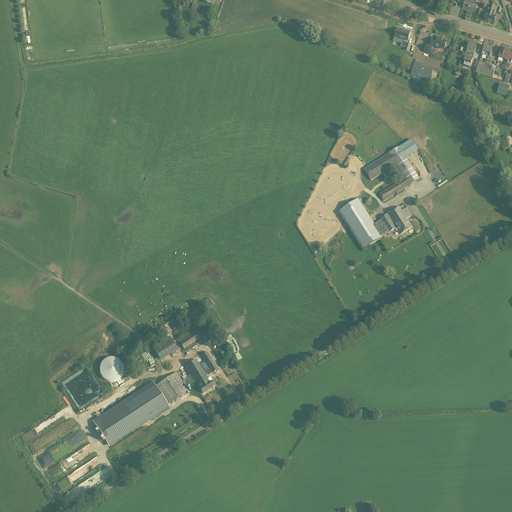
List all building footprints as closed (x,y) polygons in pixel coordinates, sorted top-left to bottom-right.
[(478,4),(468,1),(468,0),(458,0),(457,2),(461,3),(462,0),(463,0),(465,1),(463,8),(470,10),(475,12),(478,4)] [(191,10),(198,12),(201,6),(193,3),(191,10)] [(486,13),(484,21),(489,23),(494,7),(489,5),(486,13)] [(494,7),(489,23),(494,24),(496,16),(495,16),(496,13),(500,14),(502,9),(501,9),(501,6),(497,5),(496,7),(494,7)] [(394,37),(393,42),(401,44),(403,40),(407,42),(410,33),(405,31),(403,30),(402,32),(398,30),(395,38),(394,37)] [(439,40),(440,39),(437,38),(437,40),(432,39),(430,45),(427,44),(424,53),(430,55),(433,47),(434,48),(439,49),(439,48),(444,50),(447,42),(439,40)] [(468,44),(467,49),(465,48),(463,53),(465,53),(465,54),(470,55),(470,54),(474,55),(475,52),(476,47),(468,44)] [(485,64),(476,61),(475,65),(473,70),(474,73),(476,73),(475,74),(492,79),(493,78),(495,72),(496,67),(489,65),(491,59),(492,54),(490,53),(492,48),(484,46),(482,52),(481,55),(487,57),(485,64)] [(504,52),(503,55),(500,54),(498,61),(501,62),(502,58),(508,60),(507,63),(505,63),(504,66),(502,65),(501,69),(505,70),(506,67),(507,67),(511,54),(504,52)] [(473,57),(465,55),(463,61),(464,61),(462,67),(463,67),(462,70),(467,71),(468,69),(469,69),(473,57)] [(415,62),(414,64),(411,75),(425,79),(424,82),(429,83),(430,81),(434,70),(422,67),(423,64),(415,62)] [(507,97),(510,87),(500,84),(497,94),(507,97)] [(418,177),(406,158),(418,151),(411,140),(364,169),(370,181),(392,168),(400,181),(379,194),(384,202),(419,179),(418,177)] [(399,207),(387,215),(379,220),(380,220),(373,224),(358,200),(340,211),(364,249),(382,238),(381,237),(388,233),(388,234),(395,229),(396,231),(397,232),(398,231),(400,235),(412,228),(407,219),(412,216),(407,208),(402,211),(399,207)] [(185,317),(178,322),(181,326),(188,321),(185,317)] [(202,342),(194,329),(177,339),(184,350),(195,343),(196,346),(202,342)] [(169,337),(152,348),(161,361),(178,350),(169,337)] [(213,374),(218,370),(207,353),(201,356),(209,369),(204,372),(196,360),(185,367),(190,376),(182,381),(176,373),(155,387),(152,383),(93,422),(108,445),(148,418),(150,420),(169,408),(167,405),(189,392),(186,387),(194,382),(196,384),(199,389),(202,394),(209,390),(210,390),(211,389),(211,388),(213,387),(210,383),(210,382),(206,377),(212,373),(213,374)]
